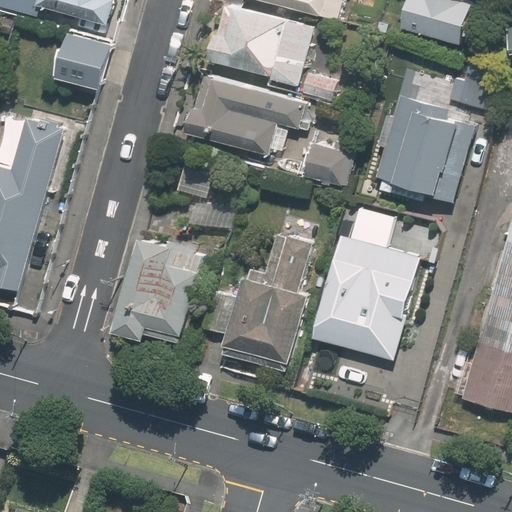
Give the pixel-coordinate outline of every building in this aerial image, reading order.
[(4,0),(5,0),(45,11),(47,3),(117,22),(122,0),(4,0)] [(281,0),(345,20),(351,0),(281,0)] [(482,0),(415,0),(410,20),(473,36),(482,0)] [(321,24),(239,4),(223,63),(306,84),(321,24)] [(112,39),(70,27),(58,72),(100,84),(112,39)] [(511,72),(473,62),(463,100),(502,110),(511,72)] [(346,79),(316,70),(309,91),(339,101),(346,79)] [(316,101),(213,74),(199,127),(282,149),(289,123),(309,128),(316,101)] [(464,198),(485,120),(406,100),(386,177),(464,198)] [(0,279),(29,288),(77,126),(37,114),(21,166),(0,159),(0,279)] [(365,149),(328,138),(318,175),(355,185),(365,149)] [(233,339),(299,358),(319,292),(305,288),(319,239),(285,230),(271,278),(252,273),(233,339)] [(322,337),(404,358),(431,253),(350,232),(322,337)] [(126,324),(187,341),(211,252),(150,235),(126,324)] [(511,242),(470,394),(511,405),(511,242)]
